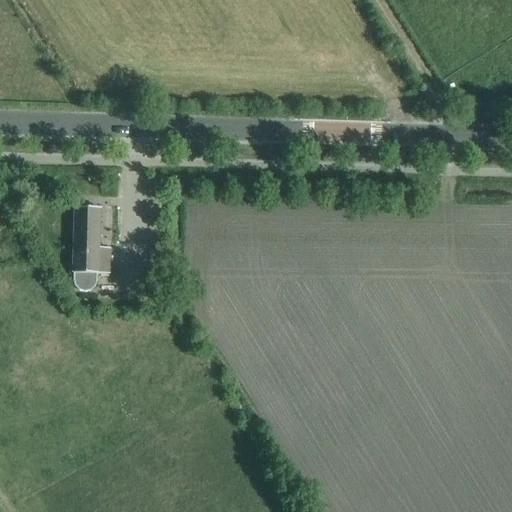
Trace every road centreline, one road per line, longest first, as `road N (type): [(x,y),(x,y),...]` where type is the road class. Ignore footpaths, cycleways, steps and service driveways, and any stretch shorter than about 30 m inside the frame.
road 1 (tertiary): [(511,137),(0,121)]
road 2 (track): [(446,135),(372,0)]
